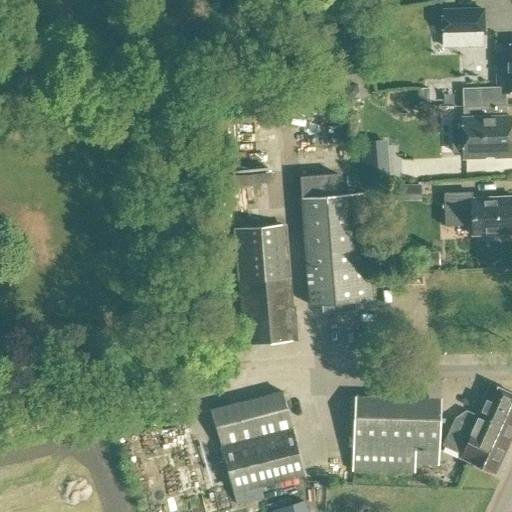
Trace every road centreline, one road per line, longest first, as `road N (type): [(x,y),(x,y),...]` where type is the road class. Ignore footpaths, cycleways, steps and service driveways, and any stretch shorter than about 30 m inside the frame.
road 1 (residential): [(511,368),(190,388)]
road 2 (track): [(0,433),(190,388)]
